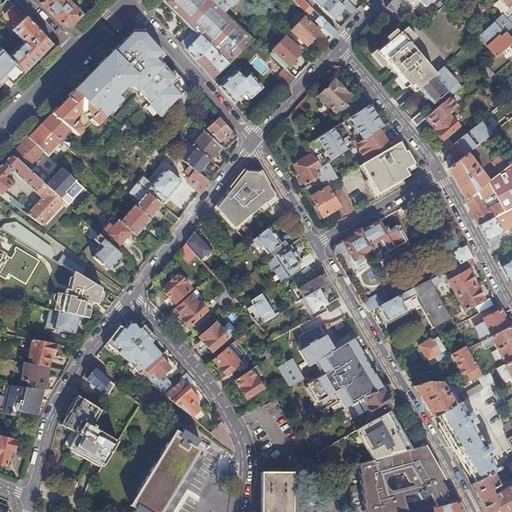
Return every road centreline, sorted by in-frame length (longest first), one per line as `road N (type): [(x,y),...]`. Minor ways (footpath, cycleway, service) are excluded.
road 1 (residential): [(470,511),(314,243)]
road 2 (residential): [(127,297),(226,415),(244,457),(237,511)]
road 3 (residential): [(28,499),(68,377),(127,297)]
road 4 (unclassified): [(127,297),(250,142)]
road 5 (residential): [(250,142),(127,2)]
road 6 (residential): [(435,173),(511,316)]
road 7 (residential): [(333,48),(435,173)]
road 8 (residential): [(314,243),(435,173)]
road 9 (unclassified): [(250,142),(333,48)]
